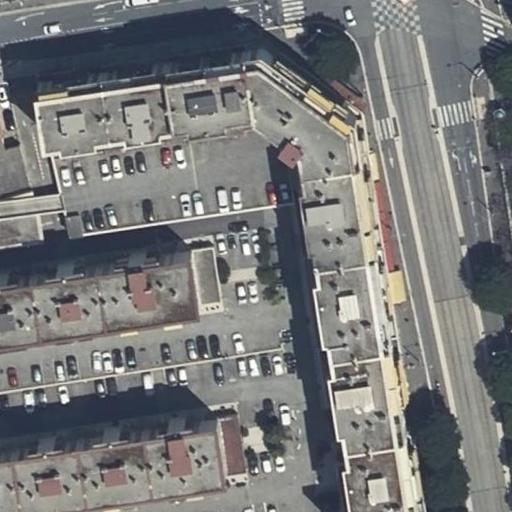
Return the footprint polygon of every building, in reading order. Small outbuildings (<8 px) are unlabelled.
[(346,403),(347,408),(349,421),(351,436),(354,463),(338,466),(345,511),(425,511),(411,419),(364,114),(263,43),(228,49),(146,62),(39,79),(50,145),(75,234),(297,203),(328,406),(346,403)] [(0,191),(34,183),(23,141),(11,144),(0,100),(0,191)] [(0,217),(15,214),(20,242),(43,238),(31,193),(0,201),(0,217)] [(15,214),(0,217),(0,245),(20,242),(15,214)] [(222,302),(214,248),(162,256),(161,249),(117,256),(118,262),(88,267),(87,261),(49,266),(49,273),(23,276),(22,270),(0,273),(0,340),(16,338),(15,335),(73,326),(74,330),(97,327),(96,322),(222,302)] [(248,472),(238,416),(230,417),(185,424),(184,418),(161,422),(161,428),(132,432),(131,427),(96,432),(96,438),(67,442),(66,437),(32,442),(33,448),(4,452),(3,446),(0,446),(0,509),(104,494),(104,500),(125,496),(124,491),(169,484),(170,489),(191,486),(190,481),(248,472)]
